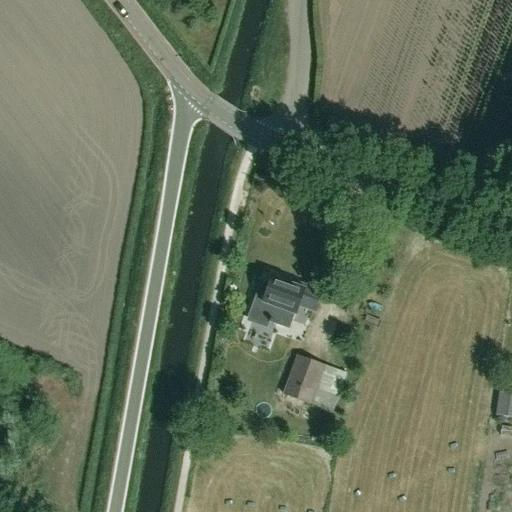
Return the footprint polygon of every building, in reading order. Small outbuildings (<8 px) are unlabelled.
[(300,286),(299,289),(295,287),(297,281),(272,272),(271,278),(266,274),(257,283),(245,318),(266,326),(268,321),(288,326),(295,315),(298,307),(313,312),(320,293),(300,286)] [(511,299),(503,299),(501,337),(511,337),(511,299)] [(320,336),(322,358),(346,357),(344,335),(320,336)] [(331,410),(346,372),(297,356),(282,395),(331,410)] [(511,420),(511,379),(500,377),(494,417),(511,420)]
